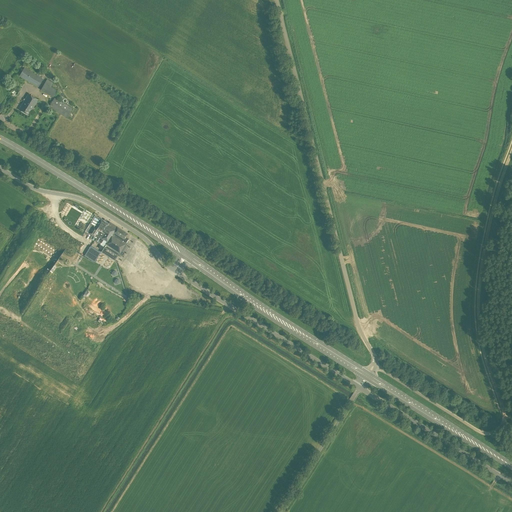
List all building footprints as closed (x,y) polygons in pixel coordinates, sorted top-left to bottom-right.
[(37,87),(42,79),(25,69),(20,77),(37,87)] [(53,97),(57,90),(51,87),(53,83),(47,79),(41,90),(53,97)] [(28,115),(38,100),(28,94),(19,109),(28,115)] [(67,118),(72,108),(54,98),(49,107),(67,118)] [(22,206),(16,217),(22,221),(28,209),(22,206)] [(89,233),(92,235),(89,239),(92,240),(92,239),(94,241),(104,247),(104,246),(118,255),(128,239),(125,237),(127,234),(110,222),(109,224),(95,215),(90,224),(93,226),(89,233)] [(73,262),(84,243),(75,237),(67,251),(72,254),(69,259),(73,262)] [(99,255),(89,249),(86,253),(96,260),(99,255)]
